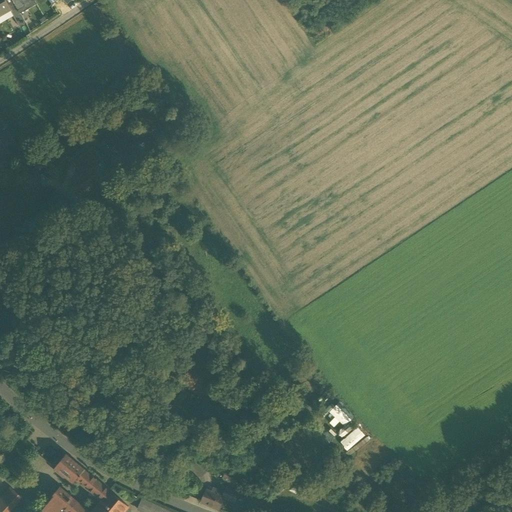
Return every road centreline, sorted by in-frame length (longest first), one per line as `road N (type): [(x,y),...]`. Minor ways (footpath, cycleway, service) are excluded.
road 1 (tertiary): [(203,511),(83,458),(0,383)]
road 2 (track): [(146,489),(310,371)]
